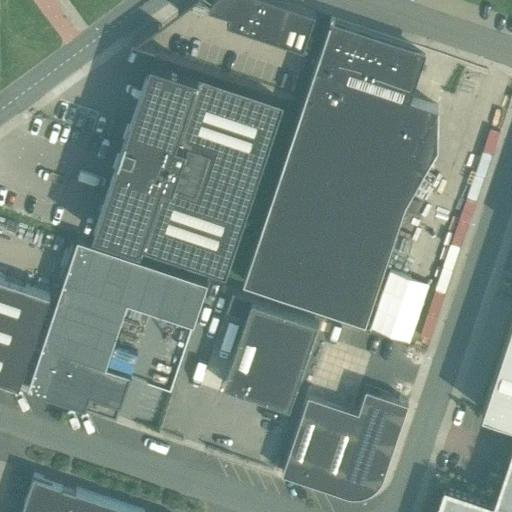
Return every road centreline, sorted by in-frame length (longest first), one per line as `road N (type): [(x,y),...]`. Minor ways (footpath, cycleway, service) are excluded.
road 1 (unclassified): [(511,171),(395,511)]
road 2 (unclassified): [(280,511),(0,421)]
road 3 (unclassified): [(0,110),(146,0)]
road 4 (unclassified): [(356,0),(511,49)]
